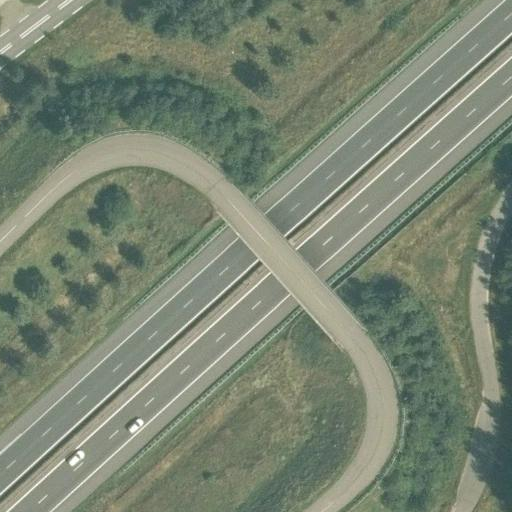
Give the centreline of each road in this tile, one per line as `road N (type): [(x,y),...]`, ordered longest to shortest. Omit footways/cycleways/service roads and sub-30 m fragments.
road 1 (motorway): [(511,18),(0,473)]
road 2 (unclassified): [(324,511),(376,458),(384,409),(378,378),(340,323),(201,174),(150,152),(100,162),(51,197),(0,251)]
road 3 (motorway): [(28,511),(511,77)]
road 4 (unclassified): [(462,511),(490,408),(483,269),(511,196)]
